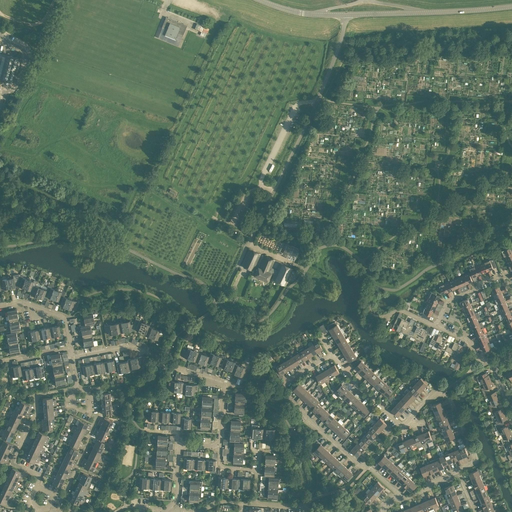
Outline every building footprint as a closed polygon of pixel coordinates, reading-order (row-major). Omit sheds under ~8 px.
[(187,26),(166,17),(161,28),(166,30),(164,35),(175,40),(177,35),(182,37),(187,26)] [(196,23),(194,28),(207,32),(207,31),(202,29),(203,26),(196,23)] [(0,79),(14,83),(20,58),(0,53),(0,54),(0,79)] [(281,241),(276,253),(292,259),(296,247),(281,241)] [(504,256),(511,252),(511,251),(510,247),(502,251),(504,256)] [(249,249),(241,265),(253,271),(260,254),(249,249)] [(267,282),(271,273),(273,269),(271,268),(274,261),(262,255),(257,265),(258,265),(258,267),(257,267),(254,276),(267,282)] [(488,271),(493,268),(497,267),(493,259),(490,260),(484,262),(488,271)] [(483,273),(488,271),(484,262),(479,264),(483,273)] [(271,279),(285,286),(293,269),(280,263),(277,270),(273,269),(271,273),(273,275),(271,279)] [(479,276),(478,275),(474,267),(473,264),(468,266),(473,277),(476,276),(477,277),(478,279),(481,277),(480,276),(479,276)] [(478,275),(483,273),(479,264),(474,267),(478,275)] [(464,275),(467,283),(472,281),(469,273),(464,275)] [(18,288),(19,287),(21,282),(17,281),(20,274),(18,274),(13,275),(13,277),(9,278),(9,277),(7,277),(9,288),(15,287),(18,288)] [(20,274),(17,281),(21,282),(19,287),(24,289),(28,278),(27,278),(26,279),(23,277),(23,276),(20,274)] [(462,285),(467,283),(464,275),(459,277),(462,285)] [(4,289),(9,288),(7,277),(6,278),(6,279),(2,280),(3,284),(0,285),(0,288),(0,290),(1,292),(4,291),(4,289)] [(457,288),(462,285),(459,277),(454,279),(457,288)] [(30,279),(28,278),(24,289),(30,291),(31,286),(35,287),(36,283),(37,281),(34,280),(33,281),(29,280),(30,279)] [(452,290),(457,288),(454,279),(449,281),(452,290)] [(447,292),(452,290),(449,281),(444,284),(447,292)] [(32,295),(37,297),(41,287),(42,285),(36,283),(35,287),(31,286),(30,291),(29,292),(32,293),(32,295)] [(442,294),(447,292),(444,284),(439,286),(436,287),(438,291),(440,290),(442,294)] [(42,285),(41,287),(37,297),(43,299),(43,298),(47,299),(47,297),(49,293),(45,291),(46,290),(47,287),(42,285)] [(47,287),(46,290),(45,291),(49,293),(47,297),(52,299),(56,289),(55,288),(54,289),(51,288),(51,286),(48,285),(47,287)] [(490,289),(492,294),(501,291),(498,285),(490,289)] [(56,289),(52,299),(58,301),(59,296),(63,298),(63,297),(65,291),(62,290),(63,289),(57,287),(56,289)] [(440,299),(439,298),(440,296),(430,291),(428,297),(429,297),(438,301),(439,302),(440,300),(440,299)] [(503,296),(501,291),(492,294),(494,299),(503,296)] [(59,296),(58,301),(57,303),(60,304),(60,306),(65,308),(69,297),(68,297),(67,298),(63,297),(63,298),(59,296)] [(462,307),(470,304),(473,302),(470,296),(466,298),(466,299),(460,302),(462,307)] [(494,299),(497,304),(505,301),(503,296),(494,299)] [(71,298),(69,297),(65,308),(71,310),(72,307),(75,308),(78,302),(70,299),(71,298)] [(435,306),(438,301),(429,297),(427,302),(435,306)] [(507,305),(505,301),(497,304),(499,309),(507,305)] [(433,311),(435,306),(427,302),(425,307),(433,311)] [(472,309),(470,304),(462,307),(464,312),(472,309)] [(499,309),(501,314),(509,310),(507,305),(499,309)] [(426,314),(431,316),(433,311),(425,307),(421,316),(425,318),(426,314)] [(464,312),(466,317),(475,314),(472,309),(464,312)] [(511,315),(509,310),(501,314),(503,319),(505,318),(511,315)] [(477,318),(475,314),(466,317),(468,322),(477,318)] [(135,330),(141,332),(144,322),(143,321),(143,322),(139,321),(139,319),(136,318),(133,324),(137,325),(135,330)] [(400,331),(405,320),(400,318),(399,320),(397,318),(392,327),(395,329),(400,331)] [(470,327),(479,323),(477,318),(468,322),(470,327)] [(135,332),(135,330),(137,325),(133,324),(130,325),(130,321),(125,321),(125,320),(123,321),(126,331),(131,330),(135,332)] [(410,323),(405,320),(400,331),(405,334),(405,333),(408,335),(412,326),(409,324),(410,323)] [(330,330),(332,334),(340,329),(337,324),(335,321),(327,325),(329,328),(326,330),(327,332),(330,330)] [(146,322),(144,322),(141,332),(146,334),(149,326),(149,325),(145,323),(146,322)] [(482,322),(479,323),(470,327),(473,332),(475,331),(481,328),(483,327),(484,327),(482,322)] [(109,335),(114,334),(112,323),(111,323),(111,324),(103,326),(104,332),(108,332),(109,335)] [(91,330),(90,326),(89,324),(85,324),(85,325),(86,326),(80,327),(81,332),(91,330)] [(20,330),(19,325),(10,327),(11,331),(11,333),(15,333),(15,332),(15,331),(20,330)] [(415,339),(421,327),(416,325),(415,327),(412,326),(408,335),(410,336),(415,339)] [(153,328),(149,326),(146,334),(145,335),(151,337),(154,327),(153,327),(153,328)] [(156,328),(154,327),(151,337),(160,341),(162,335),(158,333),(160,330),(155,329),(156,328)] [(426,330),(421,327),(415,339),(420,341),(421,341),(423,342),(428,333),(425,332),(426,330)] [(483,327),(481,328),(475,331),(476,334),(474,334),(475,335),(473,336),(474,339),(476,338),(475,337),(477,336),(485,333),(483,327)] [(343,334),(340,329),(332,334),(334,338),(335,338),(343,334)] [(485,333),(477,336),(479,341),(487,338),(485,333)] [(343,334),(335,338),(334,338),(332,339),(333,341),(335,339),(338,343),(345,338),(343,334)] [(432,345),(437,348),(442,336),(437,334),(437,336),(434,334),(429,343),(432,345)] [(448,339),(442,336),(437,348),(442,350),(445,351),(449,342),(447,341),(448,339)] [(340,348),(348,343),(345,338),(338,343),(340,347),(340,348)] [(489,343),(487,338),(479,341),(481,346),(489,343)] [(313,344),(318,352),(317,353),(319,355),(320,354),(319,351),(323,349),(318,341),(313,344)] [(449,342),(445,351),(448,352),(447,353),(452,355),(458,344),(453,341),(452,343),(449,342)] [(348,343),(340,348),(340,347),(337,348),(339,350),(341,349),(343,352),(351,348),(348,343)] [(492,348),(489,343),(481,346),(483,351),(492,348)] [(318,352),(313,344),(309,347),(313,355),(317,353),(318,352)] [(463,346),(458,344),(452,355),(457,357),(458,357),(461,358),(465,349),(462,348),(463,346)] [(181,356),(190,359),(193,349),(192,348),(193,346),(188,345),(187,348),(186,351),(183,350),(181,356)] [(194,347),(193,349),(190,359),(195,361),(198,352),(199,349),(194,347)] [(304,350),(309,358),(308,358),(309,361),(311,359),(310,357),(313,355),(309,347),(304,350)] [(346,357),(354,352),(351,348),(343,352),(345,356),(346,357)] [(309,358),(304,350),(299,353),(304,360),(308,358),(309,358)] [(200,363),(204,353),(203,352),(202,354),(198,352),(195,361),(200,363)] [(354,352),(346,357),(345,356),(343,357),(344,359),(347,358),(349,362),(357,357),(354,352)] [(206,353),(204,353),(200,363),(206,365),(207,362),(209,356),(205,355),(206,353)] [(210,353),(209,356),(207,362),(212,364),(216,354),(215,353),(214,354),(210,353)] [(301,363),(304,360),(299,353),(295,356),(300,363),(299,364),(300,366),(302,365),(301,363)] [(223,363),(224,358),(225,356),(222,355),(221,357),(217,355),(218,354),(216,354),(212,364),(217,366),(219,361),(223,363)] [(142,356),(133,358),(135,369),(136,369),(136,367),(141,367),(140,363),(144,363),(142,356)] [(299,364),(300,363),(295,356),(290,358),(295,366),(299,364)] [(228,359),(224,358),(223,363),(219,361),(217,366),(217,367),(220,369),(221,367),(226,369),(230,359),(229,358),(228,359)] [(286,361),(290,369),(289,369),(291,372),(293,371),(291,368),(295,366),(290,358),(286,361)] [(230,359),(226,369),(231,371),(232,371),(234,364),(235,364),(235,362),(231,360),(232,359),(230,359)] [(26,362),(26,365),(27,369),(29,378),(33,378),(33,377),(32,373),(34,372),(34,368),(33,368),(32,369),(32,368),(29,368),(28,365),(28,361),(26,362)] [(290,369),(286,361),(281,364),(286,372),(289,369),(290,369)] [(359,372),(365,365),(361,361),(355,368),(358,371),(359,372)] [(238,365),(235,364),(234,364),(232,371),(231,371),(231,373),(236,375),(240,364),(239,364),(238,365)] [(240,364),(236,375),(245,378),(248,372),(244,371),(245,368),(241,366),(242,365),(240,364)] [(282,374),(286,372),(281,364),(276,367),(277,369),(275,370),(280,379),(284,376),(282,374)] [(20,365),(15,366),(17,376),(21,375),(23,374),(23,370),(22,370),(21,371),(20,365)] [(84,376),(89,375),(87,365),(79,366),(81,374),(84,373),(84,376)] [(335,375),(330,368),(331,367),(329,365),(327,366),(329,368),(325,370),(330,378),(335,375)] [(335,365),(331,367),(330,368),(335,375),(339,372),(335,365)] [(359,372),(358,371),(356,373),(358,374),(360,372),(363,375),(369,368),(365,365),(359,372)] [(369,368),(363,375),(366,378),(367,379),(373,372),(369,368)] [(325,381),(321,373),(320,370),(318,371),(320,374),(316,376),(320,384),(325,381)] [(325,370),(321,373),(325,381),(330,378),(325,370)] [(377,376),(373,372),(367,379),(366,378),(364,380),(366,382),(368,380),(371,382),(377,376)] [(176,393),(177,382),(177,378),(177,377),(178,374),(178,373),(176,373),(175,377),(174,377),(174,381),(168,381),(167,388),(171,388),(171,391),(175,391),(175,393),(176,393)] [(482,384),(491,380),(489,375),(484,377),(482,374),(476,377),(478,382),(481,381),(482,384)] [(371,382),(374,385),(375,386),(381,379),(377,376),(371,382)] [(417,382),(424,388),(423,389),(425,391),(426,389),(424,388),(427,384),(421,378),(417,382)] [(385,383),(381,379),(375,386),(374,385),(372,387),(374,389),(376,387),(379,390),(385,383)] [(493,386),(491,380),(482,384),(483,388),(481,388),(483,393),(490,391),(488,388),(493,386)] [(338,397),(340,394),(346,388),(343,385),(345,383),(343,381),(341,383),(342,384),(336,391),(334,393),(338,397)] [(424,388),(417,382),(413,386),(420,392),(423,389),(424,388)] [(294,391),(297,394),(303,387),(299,383),(293,390),(292,389),(290,391),(292,393),(294,391)] [(385,383),(379,390),(382,393),(383,393),(389,387),(385,383)] [(188,384),(188,395),(189,395),(189,394),(194,394),(194,391),(197,391),(198,385),(188,384)] [(417,396),(420,392),(413,386),(410,390),(416,396),(415,397),(418,399),(419,397),(417,396)] [(297,394),(300,396),(301,397),(307,390),(303,387),(297,394)] [(383,393),(382,393),(380,395),(382,396),(384,394),(387,397),(393,390),(389,387),(383,393)] [(350,391),(351,392),(353,390),(351,389),(349,391),(346,388),(340,394),(344,398),(350,391)] [(301,397),(300,396),(298,398),(300,400),(302,398),(305,401),(311,394),(307,390),(301,397)] [(415,397),(416,396),(410,390),(406,394),(413,400),(415,397)] [(350,391),(344,398),(348,402),(354,395),(351,392),(350,391)] [(490,391),(483,393),(485,398),(488,397),(489,401),(498,397),(496,391),(491,393),(490,391)] [(305,401),(308,404),(309,404),(315,398),(311,394),(305,401)] [(402,398),(409,404),(408,405),(410,407),(412,405),(410,404),(413,400),(406,394),(402,398)] [(358,399),(359,400),(361,397),(359,396),(357,398),(354,395),(348,402),(352,405),(358,399)] [(490,410),(497,407),(495,404),(500,402),(498,397),(489,401),(491,404),(488,405),(490,410)] [(309,404),(308,404),(306,406),(308,407),(310,405),(313,408),(318,403),(319,402),(315,398),(309,404)] [(409,404),(402,398),(399,402),(405,408),(408,405),(409,404)] [(358,399),(352,405),(356,409),(362,402),(359,400),(358,399)] [(432,405),(434,411),(442,407),(441,403),(443,402),(442,400),(440,401),(440,402),(432,405)] [(21,401),(18,406),(30,411),(31,409),(28,407),(29,405),(21,401)] [(366,406),(367,407),(369,405),(367,403),(365,405),(362,402),(356,409),(360,413),(366,406)] [(395,406),(402,412),(401,413),(403,415),(404,413),(402,412),(405,408),(399,402),(395,406)] [(311,410),(315,413),(316,413),(322,407),(318,403),(313,408),(311,410)] [(29,414),(30,411),(18,406),(16,410),(16,411),(23,414),(22,414),(25,415),(26,413),(29,414)] [(366,406),(360,413),(364,417),(370,410),(367,407),(366,406)] [(398,417),(401,413),(402,412),(395,406),(391,410),(398,417)] [(322,407),(316,413),(315,413),(313,415),(314,416),(316,414),(320,417),(326,410),(322,407)] [(444,412),(445,413),(447,412),(447,410),(444,411),(442,407),(434,411),(436,416),(444,412)] [(497,407),(490,410),(492,415),(495,414),(496,417),(505,413),(503,408),(498,410),(497,407)] [(20,418),(22,414),(23,414),(16,411),(16,410),(14,409),(13,412),(10,410),(9,413),(20,418)] [(320,417),(323,420),(324,421),(330,414),(326,410),(320,417)] [(436,416),(438,421),(446,417),(445,413),(444,412),(436,416)] [(20,418),(9,413),(8,415),(11,417),(10,419),(18,423),(20,418)] [(507,419),(505,413),(496,417),(498,420),(495,421),(497,426),(502,424),(504,424),(502,421),(507,419)] [(324,421),(323,420),(321,422),(323,423),(324,421),(328,424),(334,418),(330,414),(324,421)] [(448,421),(446,417),(438,421),(440,426),(449,422),(448,421)] [(100,419),(99,421),(110,427),(113,422),(104,418),(103,420),(100,419)] [(328,424),(331,427),(332,428),(338,421),(334,418),(328,424)] [(376,422),(383,428),(382,429),(384,431),(386,429),(384,428),(387,424),(380,418),(376,422)] [(16,427),(18,423),(10,419),(9,421),(6,419),(5,422),(16,427)] [(79,420),(77,425),(86,429),(87,427),(90,429),(91,426),(79,420)] [(452,422),(451,420),(448,421),(449,422),(440,426),(442,431),(451,427),(449,423),(452,422)] [(100,427),(108,431),(110,427),(99,421),(98,424),(101,425),(100,427)] [(338,421),(332,428),(331,427),(329,429),(330,431),(332,429),(336,432),(342,425),(338,421)] [(14,432),(16,427),(5,422),(3,425),(6,426),(5,428),(14,432)] [(383,428),(376,422),(373,426),(379,432),(382,429),(383,428)] [(496,427),(499,435),(501,434),(510,431),(508,425),(503,427),(502,424),(497,426),(496,427)] [(83,434),(86,429),(77,425),(76,427),(73,426),(72,428),(83,434)] [(336,432),(339,434),(340,435),(346,429),(342,425),(336,432)] [(369,430),(376,436),(375,437),(377,439),(379,437),(377,435),(379,432),(373,426),(369,430)] [(94,431),(106,436),(108,431),(100,427),(99,429),(96,428),(94,431)] [(453,432),(453,433),(456,432),(455,430),(454,430),(453,430),(452,429),(451,429),(451,427),(442,431),(444,436),(453,432)] [(0,431),(12,437),(14,432),(5,428),(4,430),(1,429),(0,431)] [(83,434),(72,428),(71,431),(74,432),(73,434),(81,438),(83,434)] [(340,435),(339,434),(337,437),(338,438),(340,436),(344,439),(350,432),(346,429),(340,435)] [(376,436),(369,430),(365,434),(372,440),(375,437),(376,436)] [(422,444),(427,441),(423,433),(424,433),(423,430),(421,431),(422,434),(418,435),(422,444)] [(424,430),(423,430),(424,433),(423,433),(427,441),(427,443),(433,441),(428,431),(426,432),(425,431),(424,430)] [(9,441),(12,437),(0,431),(0,434),(2,435),(1,437),(9,441)] [(39,431),(36,436),(48,442),(49,439),(46,438),(47,435),(39,431)] [(106,436),(94,431),(93,433),(96,434),(95,437),(104,441),(106,436)] [(503,444),(509,441),(508,438),(511,436),(511,434),(510,431),(501,434),(503,438),(500,439),(503,444)] [(455,437),(453,433),(453,432),(444,436),(446,441),(455,437)] [(81,438),(73,434),(72,437),(69,435),(68,438),(79,443),(81,438)] [(362,438),(368,444),(368,445),(370,447),(371,445),(369,444),(372,440),(365,434),(362,438)] [(413,434),(411,435),(412,438),(413,437),(417,446),(418,448),(423,446),(422,444),(418,435),(416,436),(414,435),(413,434)] [(36,436),(34,441),(43,445),(44,443),(47,444),(48,442),(36,436)] [(412,448),(417,446),(413,437),(412,438),(408,439),(412,448)] [(79,443),(68,438),(66,440),(69,442),(68,444),(77,448),(79,443)] [(368,444),(362,438),(358,442),(365,448),(368,445),(368,444)] [(404,441),(403,438),(401,439),(402,442),(398,444),(395,445),(397,450),(400,449),(402,452),(407,450),(403,441),(404,441)] [(97,439),(95,444),(106,449),(107,447),(104,445),(105,443),(97,439)] [(408,439),(404,441),(403,441),(407,450),(412,448),(408,439)] [(3,440),(1,445),(13,450),(14,448),(11,447),(12,444),(3,440)] [(320,444),(321,443),(318,440),(311,448),(315,451),(313,453),(317,456),(318,455),(325,448),(325,449),(327,446),(326,445),(324,447),(320,444)] [(32,445),(43,451),(45,448),(42,447),(43,445),(34,441),(32,445)] [(509,441),(503,444),(505,448),(507,448),(508,451),(511,449),(511,442),(510,444),(509,441)] [(354,446),(361,452),(360,453),(363,455),(364,453),(362,451),(365,448),(358,442),(354,446)] [(92,449),(101,453),(102,451),(105,452),(106,449),(95,444),(92,449)] [(11,453),(13,450),(1,445),(0,447),(0,450),(7,454),(8,452),(11,453)] [(42,453),(43,451),(32,445),(30,450),(38,454),(39,452),(42,453)] [(70,446),(68,451),(79,457),(80,454),(77,453),(78,450),(70,446)] [(357,456),(360,453),(361,452),(354,446),(351,450),(357,456)] [(464,447),(459,449),(463,457),(467,456),(468,458),(470,458),(469,455),(468,455),(464,447)] [(329,452),(325,449),(325,448),(318,455),(322,458),(329,452)] [(90,453),(102,459),(103,456),(100,455),(101,453),(92,449),(90,453)] [(459,459),(463,457),(459,449),(454,451),(458,459),(457,460),(458,462),(460,462),(459,459)] [(6,456),(7,454),(0,450),(0,455),(8,460),(9,457),(6,456)] [(28,455),(39,460),(40,458),(37,456),(38,454),(30,450),(28,455)] [(78,459),(79,457),(68,451),(65,456),(74,460),(75,458),(78,459)] [(457,460),(458,459),(454,451),(449,453),(453,462),(457,460)] [(333,456),(335,454),(334,452),(332,454),(329,452),(322,458),(326,462),(333,455),(333,456)] [(88,458),(96,462),(97,460),(100,461),(102,459),(90,453),(88,458)] [(449,463),(453,462),(449,453),(444,455),(448,464),(449,463)] [(7,462),(8,460),(0,455),(0,461),(3,463),(4,461),(7,462)] [(38,463),(39,460),(28,455),(25,459),(34,464),(35,461),(38,463)] [(337,459),(333,456),(333,455),(326,462),(330,466),(337,459)] [(380,467),(381,469),(383,466),(382,466),(388,459),(384,455),(378,462),(381,465),(380,467)] [(448,464),(444,455),(439,457),(440,459),(443,466),(447,464),(448,467),(450,466),(449,463),(448,464)] [(73,462),(74,460),(65,456),(63,460),(75,466),(76,463),(73,462)] [(382,466),(383,466),(386,469),(392,463),(394,461),(390,457),(388,459),(382,466)] [(83,461),(94,466),(96,462),(88,458),(87,460),(84,458),(83,461)] [(341,463),(343,461),(342,460),(340,462),(337,459),(330,466),(334,469),(341,462),(341,463)] [(429,461),(430,463),(434,472),(438,470),(439,470),(435,461),(434,459),(429,461)] [(443,466),(440,459),(435,461),(439,470),(438,470),(439,473),(441,472),(440,469),(444,468),(443,466)] [(73,468),(75,466),(63,460),(61,465),(69,469),(70,467),(73,468)] [(92,471),(94,466),(83,461),(82,464),(85,465),(83,467),(92,471)] [(345,466),(341,463),(341,462),(334,469),(333,471),(337,474),(338,473),(345,466)] [(392,463),(386,469),(389,472),(390,473),(396,466),(392,463)] [(430,474),(434,472),(430,463),(425,466),(429,474),(430,474)] [(390,473),(389,472),(388,474),(389,476),(391,474),(394,477),(402,468),(398,464),(396,466),(390,473)] [(68,471),(69,469),(61,465),(59,469),(70,475),(71,472),(68,471)] [(349,470),(351,468),(350,467),(348,469),(345,466),(338,473),(342,476),(349,470)] [(429,477),(431,476),(430,474),(429,474),(425,466),(420,468),(423,476),(428,474),(429,477)] [(471,478),(480,475),(482,474),(479,467),(476,468),(477,470),(469,473),(471,477),(471,478)] [(12,468),(10,472),(21,478),(23,475),(20,474),(21,472),(12,468)] [(396,482),(397,483),(399,481),(398,480),(406,471),(402,468),(394,477),(397,480),(396,482)] [(69,477),(70,475),(59,469),(57,474),(65,478),(66,476),(69,477)] [(353,473),(349,470),(342,476),(347,480),(353,473)] [(398,480),(399,481),(402,484),(408,477),(410,475),(406,471),(398,480)] [(6,473),(5,476),(16,481),(17,479),(20,480),(21,478),(10,472),(9,475),(6,473)] [(78,476),(89,482),(92,477),(83,473),(82,475),(79,474),(78,476)] [(63,483),(65,478),(57,474),(56,476),(53,475),(51,477),(63,483)] [(471,478),(471,477),(468,478),(469,481),(472,480),(473,483),(482,480),(480,475),(471,478)] [(15,483),(16,481),(5,476),(4,478),(7,480),(6,482),(17,487),(18,485),(15,483)] [(89,482),(78,476),(77,479),(80,480),(79,482),(87,486),(89,482)] [(61,488),(63,483),(51,477),(50,480),(53,481),(52,484),(61,488)] [(408,477),(402,484),(405,487),(406,488),(412,481),(408,477)] [(472,488),(473,491),(476,489),(475,488),(484,485),(483,484),(482,480),(473,483),(475,487),(472,488)] [(378,481),(374,486),(381,492),(380,493),(382,495),(383,493),(383,492),(383,491),(383,490),(385,488),(378,481)] [(406,488),(405,487),(403,489),(405,490),(407,488),(410,491),(416,485),(412,481),(406,488)] [(2,482),(0,485),(12,490),(13,488),(16,490),(17,487),(6,482),(5,484),(2,482)] [(77,487),(88,492),(89,490),(86,488),(87,486),(79,482),(77,487)] [(453,486),(456,485),(455,483),(452,484),(453,484),(444,488),(446,493),(455,490),(453,486)] [(11,492),(12,490),(0,485),(0,487),(2,489),(1,491),(13,496),(14,494),(11,492)] [(475,488),(476,489),(477,493),(486,490),(484,486),(484,485),(475,488)] [(377,496),(380,493),(381,492),(374,486),(370,490),(377,496)] [(74,491),(83,495),(84,493),(87,495),(88,492),(77,487),(74,491)] [(373,500),(374,499),(377,496),(370,490),(367,494),(373,500)] [(456,494),(455,490),(446,493),(449,498),(457,495),(456,494)] [(486,490),(477,493),(479,497),(480,498),(488,495),(486,490)] [(0,492),(0,495),(7,500),(8,497),(11,499),(13,496),(1,491),(0,493),(0,492)] [(72,496),(84,501),(85,499),(82,498),(83,495),(74,491),(72,496)] [(459,492),(456,494),(457,495),(449,498),(451,503),(459,500),(457,496),(460,495),(459,492)] [(375,503),(376,501),(374,499),(373,500),(367,494),(363,498),(370,504),(373,501),(375,503)] [(7,500),(0,495),(0,501),(8,506),(9,503),(6,502),(7,500)] [(480,498),(479,497),(476,498),(477,501),(480,499),(482,503),(490,500),(488,495),(480,498)] [(84,501),(72,496),(71,498),(68,497),(67,499),(78,505),(79,503),(82,504),(84,501)] [(430,496),(428,497),(429,500),(430,499),(433,508),(438,506),(435,497),(431,499),(430,496)] [(428,510),(433,508),(430,499),(429,500),(425,501),(428,510)] [(453,508),(461,505),(461,506),(464,505),(463,502),(461,504),(459,500),(451,503),(453,508)] [(481,508),(482,510),(484,509),(484,508),(492,505),(490,500),(482,503),(483,507),(481,508)] [(423,511),(420,504),(421,503),(420,501),(418,501),(419,504),(415,506),(417,511),(423,511)] [(423,511),(428,510),(425,501),(421,503),(420,504),(423,511)]
